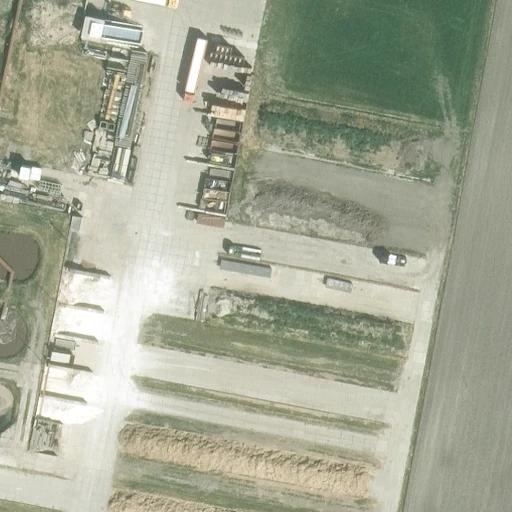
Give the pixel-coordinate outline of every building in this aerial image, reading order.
[(169,0),(168,13),(179,14),(180,0),(169,0)] [(204,31),(201,58),(213,59),(217,23),(201,21),(200,31),(204,31)] [(225,60),(230,39),(220,37),(215,58),(225,60)] [(231,119),(230,128),(247,131),(249,121),(231,119)] [(300,153),(296,181),(304,183),(308,154),(300,153)]
